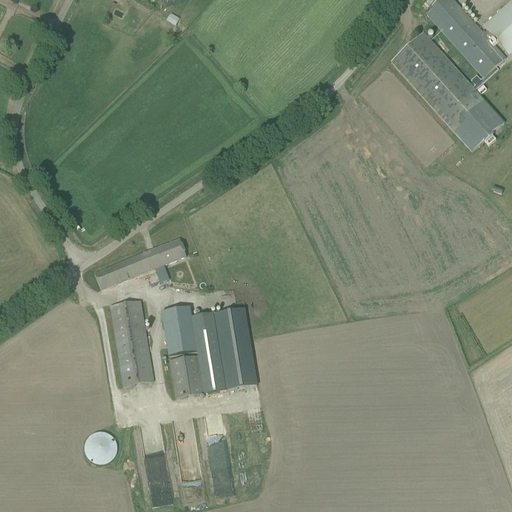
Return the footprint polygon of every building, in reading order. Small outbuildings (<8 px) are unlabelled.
[(423,35),(390,64),(454,135),(471,154),(484,143),(489,148),(495,141),(491,137),(492,136),(504,125),(487,105),(477,95),(475,93),(498,72),(496,69),(505,60),(451,0),(443,0),(426,16),(468,63),(483,79),(480,82),(476,77),(470,83),(474,87),(472,89),(423,35)] [(511,2),(510,4),(483,28),(510,57),(511,55),(511,2)] [(171,16),(167,22),(176,27),(179,21),(171,16)] [(94,276),(98,285),(100,291),(186,259),(180,242),(143,255),(94,276)] [(158,272),(161,284),(169,282),(165,270),(158,272)] [(153,384),(140,303),(110,308),(123,389),(153,384)] [(169,359),(196,354),(189,310),(161,314),(169,359)] [(244,311),(192,319),(205,396),(256,388),(244,311)] [(205,397),(199,358),(170,362),(176,401),(205,397)] [(205,425),(211,470),(231,468),(225,423),(205,425)] [(111,456),(111,454),(111,451),(110,448),(109,446),(107,444),(105,442),(103,441),(100,440),(97,440),(95,440),(92,441),(90,442),(87,444),(86,446),(84,449),(84,452),(84,454),(84,457),(85,459),(86,461),(88,464),(90,465),(93,467),(96,467),(98,467),(100,467),(103,466),(106,465),(108,463),(109,461),(110,459),(111,456)]
